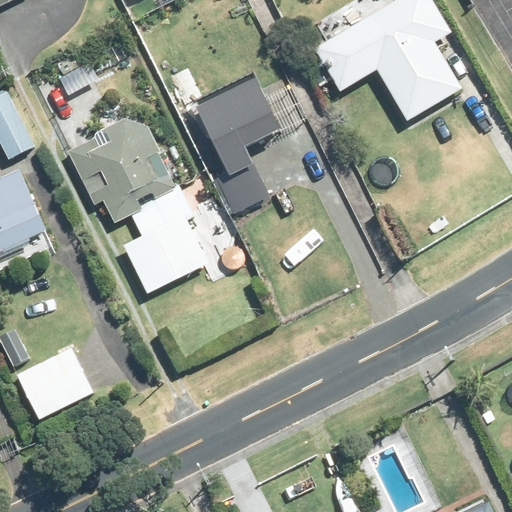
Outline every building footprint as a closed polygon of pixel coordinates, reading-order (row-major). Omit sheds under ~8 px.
[(381,70),(411,121),(466,88),(413,0),(401,0),(319,49),(344,91),(381,70)] [(308,8),(299,13),(303,21),(312,16),(308,8)] [(106,89),(100,79),(88,58),(49,80),(60,101),(71,95),(77,105),(106,89)] [(190,76),(171,86),(185,113),(205,103),(190,76)] [(243,92),(203,111),(234,176),(258,165),(251,151),(254,149),(253,147),(286,130),(270,97),(268,99),(263,87),(245,95),(243,92)] [(37,146),(10,92),(0,96),(0,139),(10,160),(37,146)] [(142,113),(70,150),(97,204),(106,199),(118,223),(134,215),(145,236),(126,246),(150,295),(212,263),(189,217),(197,213),(181,182),(178,184),(142,113)] [(6,254),(33,242),(32,239),(49,232),(20,168),(0,177),(0,253),(5,251),(6,254)] [(71,352),(20,377),(40,419),(92,394),(71,352)] [(498,511),(492,501),(469,511),(498,511)]
